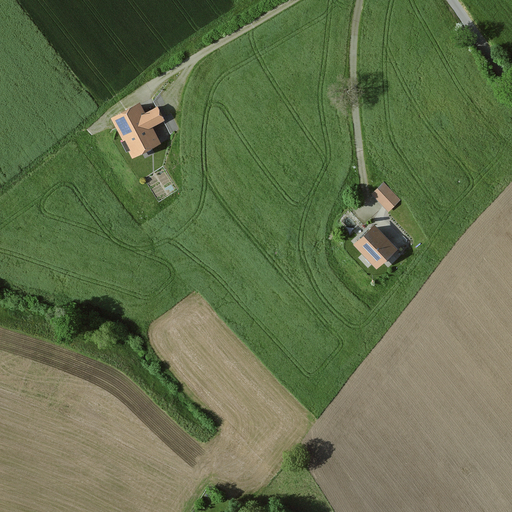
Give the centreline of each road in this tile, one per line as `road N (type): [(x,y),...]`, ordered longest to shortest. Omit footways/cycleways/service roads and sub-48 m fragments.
road 1 (track): [(359,0),(352,59),(366,200)]
road 2 (track): [(298,0),(172,71)]
